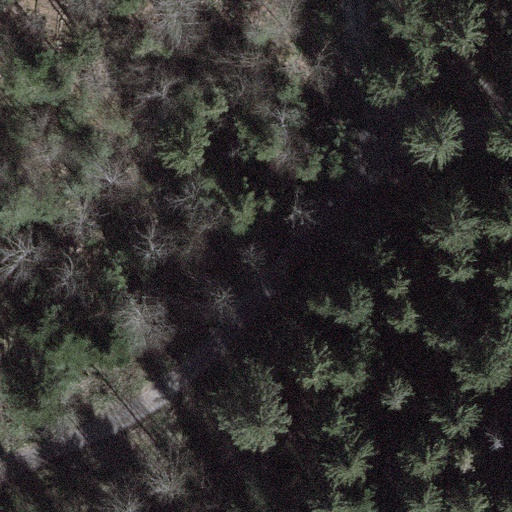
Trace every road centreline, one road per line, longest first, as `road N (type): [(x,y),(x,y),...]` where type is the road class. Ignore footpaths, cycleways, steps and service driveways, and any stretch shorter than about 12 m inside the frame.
road 1 (track): [(0,471),(95,422),(190,359),(316,241),(370,166)]
road 2 (track): [(370,166),(368,0)]
road 3 (track): [(511,112),(370,166)]
